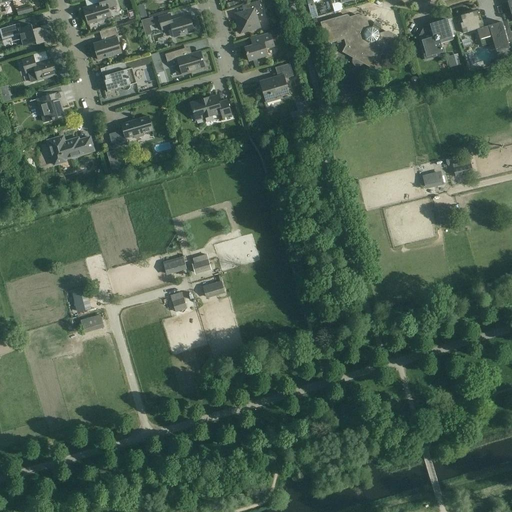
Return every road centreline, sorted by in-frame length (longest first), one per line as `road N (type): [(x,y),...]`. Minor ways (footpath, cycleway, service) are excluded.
road 1 (unclassified): [(0,481),(511,330)]
road 2 (residential): [(213,0),(233,67),(229,78),(109,111),(93,104),(62,0)]
